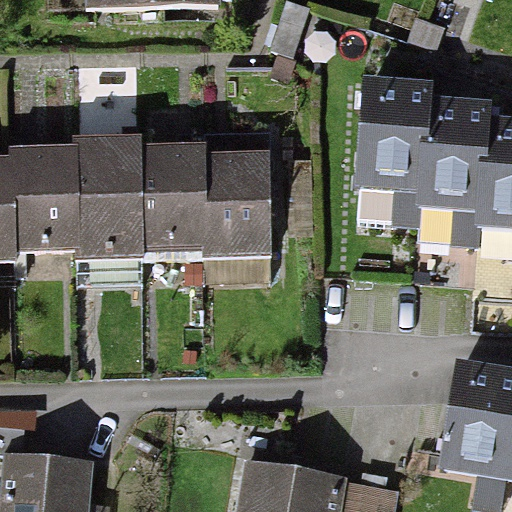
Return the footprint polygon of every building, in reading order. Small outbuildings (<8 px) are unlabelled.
[(289,4),(274,51),(294,58),(310,11),(289,4)] [(361,191),(422,195),(428,111),(429,96),(368,91),(361,191)] [(478,248),(480,231),(487,131),(488,116),(428,111),(422,195),(418,243),(478,248)] [(480,231),(511,233),(511,132),(487,131),(480,231)] [(72,135),(72,145),(75,264),(144,263),(142,141),(142,134),(72,135)] [(201,140),(142,141),(144,263),(204,262),(202,147),(201,140)] [(11,265),(75,264),(72,145),(9,146),(9,153),(11,265)] [(267,146),(202,147),(204,262),(269,260),(267,146)] [(0,265),(11,265),(9,153),(0,152),(0,265)] [(435,471),(504,483),(511,436),(511,381),(453,371),(435,471)] [(391,511),(396,489),(242,460),(232,511),(391,511)] [(91,511),(96,478),(7,467),(1,511),(91,511)]
